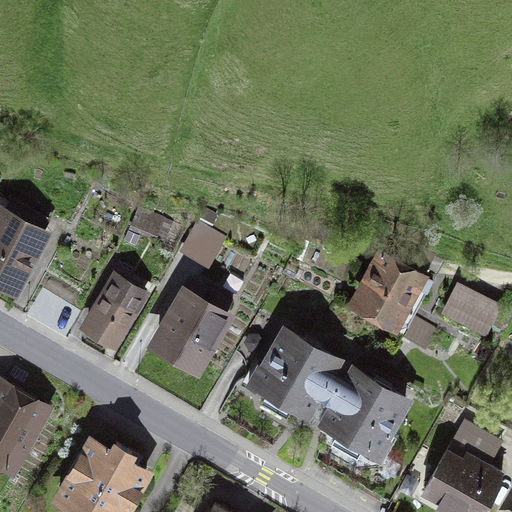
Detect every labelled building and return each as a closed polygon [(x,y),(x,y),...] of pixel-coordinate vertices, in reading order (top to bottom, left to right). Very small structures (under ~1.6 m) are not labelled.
[(0,175),(16,148),(0,140),(0,175)] [(0,275),(13,282),(48,218),(12,197),(10,201),(0,195),(0,275)] [(140,207),(132,223),(156,233),(163,217),(140,207)] [(209,261),(224,235),(198,220),(183,246),(209,261)] [(358,298),(394,318),(421,270),(385,250),(358,298)] [(87,323),(113,339),(142,291),(116,276),(87,323)] [(456,288),(445,310),(485,330),(496,308),(456,288)] [(225,313),(185,290),(157,339),(197,362),(225,313)] [(415,314),(406,330),(426,342),(435,326),(415,314)] [(258,363),(248,380),(265,390),(261,398),(286,412),(294,400),(307,408),(316,392),(335,402),(325,418),(339,426),(332,438),(357,452),(361,445),(378,455),(388,438),(383,435),(405,396),(355,367),(349,377),(331,366),(337,357),(285,327),(263,366),(258,363)] [(0,383),(0,456),(11,463),(45,405),(2,380),(0,383)] [(91,511),(121,511),(128,500),(132,502),(140,488),(136,486),(146,469),(127,458),(132,450),(116,441),(111,449),(92,438),(58,498),(79,509),(81,506),(91,511)] [(481,511),(501,478),(480,466),(484,460),(463,447),(459,454),(447,447),(423,489),(464,511),(481,511)] [(232,511),(215,502),(208,511),(232,511)]
